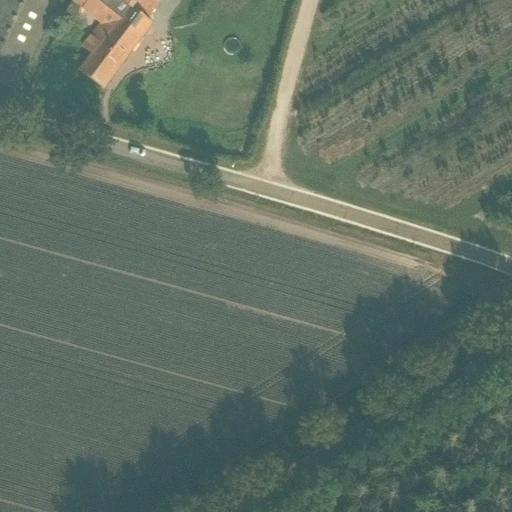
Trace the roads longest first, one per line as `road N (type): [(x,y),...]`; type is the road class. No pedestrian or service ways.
road 1 (unclassified): [(511,268),(0,120)]
road 2 (tertiary): [(226,511),(511,336)]
road 3 (track): [(263,192),(321,0)]
